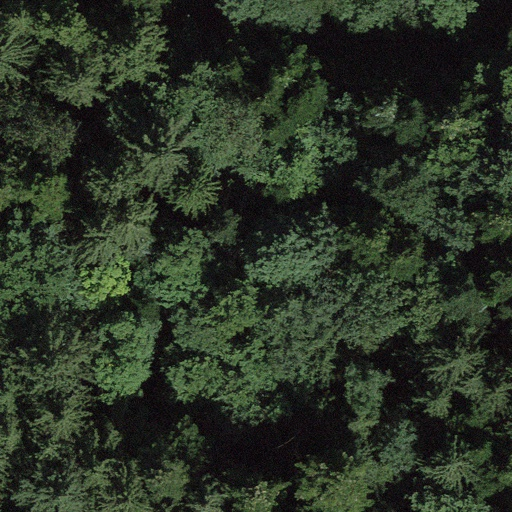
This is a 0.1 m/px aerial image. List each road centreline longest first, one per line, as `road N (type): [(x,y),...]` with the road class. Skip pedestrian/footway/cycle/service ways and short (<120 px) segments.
road 1 (track): [(162,31),(183,85),(341,286),(438,511)]
road 2 (track): [(65,0),(130,25),(204,39),(448,0)]
